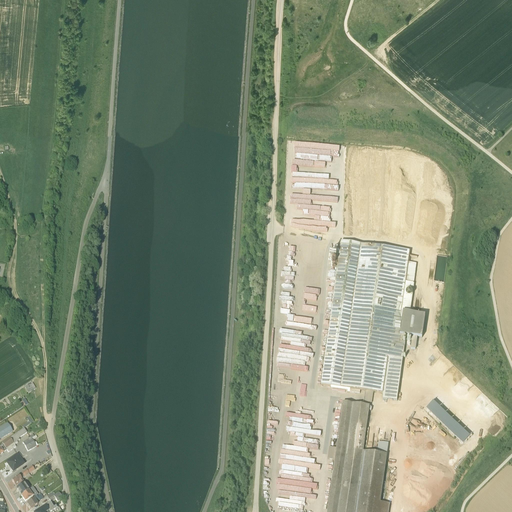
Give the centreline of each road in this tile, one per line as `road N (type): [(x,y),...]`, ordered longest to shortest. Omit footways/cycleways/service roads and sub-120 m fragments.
road 1 (unclassified): [(255,511),(281,0)]
road 2 (track): [(0,179),(15,239),(7,276),(42,348)]
